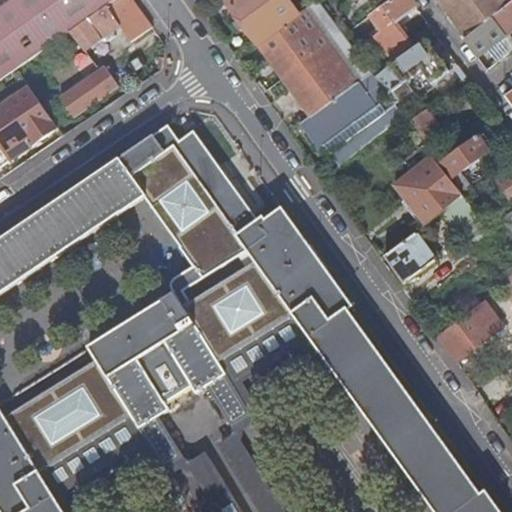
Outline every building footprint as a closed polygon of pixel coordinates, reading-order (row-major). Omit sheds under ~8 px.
[(115,0),(55,0),(0,38),(0,80),(69,33),(115,0)] [(0,38),(55,0),(9,0),(0,6),(0,38)] [(151,28),(130,0),(115,0),(69,33),(82,52),(118,27),(129,44),(151,28)] [(324,147),(339,168),(404,117),(396,106),(386,113),(377,99),(386,93),(345,37),(318,1),(299,15),(288,0),(231,0),(227,3),(311,118),(302,124),(320,150),(324,147)] [(410,0),(395,0),(371,18),(382,34),(377,38),(396,64),(414,51),(395,25),(417,10),(410,0)] [(511,0),(435,0),(464,41),(491,19),(511,1),(511,0)] [(511,1),(491,19),(505,38),(501,40),(506,46),(511,40),(511,39),(508,35),(511,31),(511,1)] [(491,19),(464,41),(478,58),(501,40),(505,38),(491,19)] [(483,65),(484,67),(487,71),(493,66),(489,60),(483,65)] [(98,73),(109,90),(115,85),(104,69),(98,73)] [(379,79),(410,120),(426,108),(414,93),(412,94),(393,69),(379,79)] [(110,92),(109,90),(98,73),(97,73),(71,90),(85,110),(110,92)] [(30,148),(56,130),(28,89),(0,107),(0,152),(4,158),(26,143),(30,148)] [(427,111),(412,123),(432,151),(448,139),(427,111)] [(499,123),(440,166),(457,189),(461,185),(456,178),(511,139),(499,123)] [(258,221),(227,177),(195,133),(180,143),(168,126),(0,240),(0,295),(144,199),(180,248),(180,250),(193,268),(173,281),(170,283),(171,290),(173,295),(161,302),(162,303),(88,350),(95,362),(4,420),(0,412),(0,511),(61,511),(58,507),(38,476),(131,419),(162,469),(181,457),(158,419),(170,412),(165,404),(191,388),(195,395),(207,389),(231,427),(249,414),(218,363),(294,316),(315,345),(434,511),(500,511),(486,491),(481,495),(348,311),(352,307),(282,209),(266,220),(263,218),(258,221)] [(8,163),(30,148),(26,143),(4,158),(8,163)] [(383,174),(395,188),(431,159),(420,145),(383,174)] [(427,226),(443,213),(463,197),(457,190),(431,159),(395,188),(427,226)] [(511,170),(497,181),(511,203),(511,170)] [(443,213),(475,257),(496,241),(488,230),(463,197),(443,213)] [(511,213),(501,222),(511,236),(511,213)] [(511,236),(501,222),(492,228),(488,230),(496,241),(510,260),(511,262),(511,236)] [(416,234),(386,258),(406,285),(437,263),(416,234)] [(511,262),(510,260),(492,274),(498,284),(497,285),(503,293),(508,289),(511,294),(511,262)] [(468,353),(503,327),(485,304),(440,338),(457,362),(468,353)] [(307,351),(315,345),(294,316),(218,363),(249,414),(231,427),(233,430),(231,434),(228,439),(273,511),(284,511),(243,447),(238,438),(239,431),(261,417),(239,382),(301,343),(307,351)] [(508,335),(503,327),(468,353),(474,361),(508,335)] [(185,460),(181,457),(162,469),(131,419),(38,476),(58,507),(67,502),(61,494),(139,446),(160,481),(181,467),(191,470),(217,511),(226,511),(194,460),(190,461),(185,460)] [(258,511),(273,511),(228,439),(217,446),(258,511)] [(240,511),(204,454),(194,460),(226,511),(240,511)]
